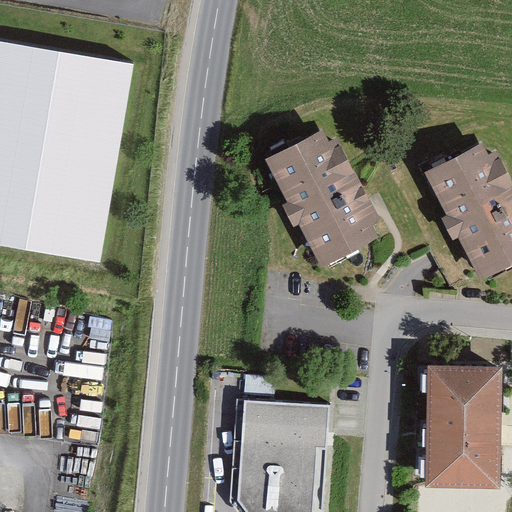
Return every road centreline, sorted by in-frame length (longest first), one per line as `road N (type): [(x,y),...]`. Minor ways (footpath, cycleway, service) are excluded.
road 1 (secondary): [(162,511),(193,168),(218,0)]
road 2 (residential): [(370,511),(389,328),(425,315),(511,321)]
